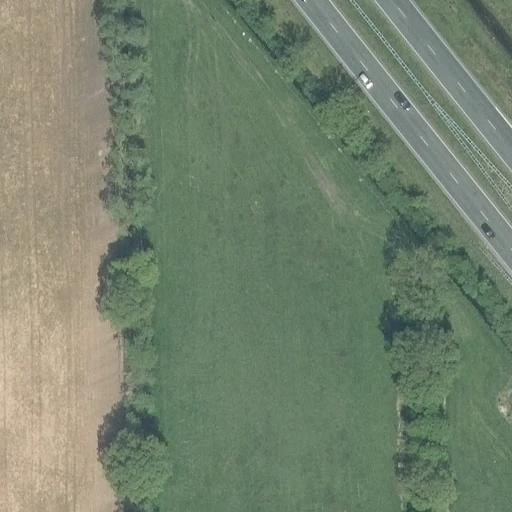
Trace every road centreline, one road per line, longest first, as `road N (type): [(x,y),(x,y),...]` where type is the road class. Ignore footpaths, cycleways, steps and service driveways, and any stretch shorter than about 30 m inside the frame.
road 1 (trunk): [(312,0),(511,252)]
road 2 (trunk): [(511,151),(391,0)]
